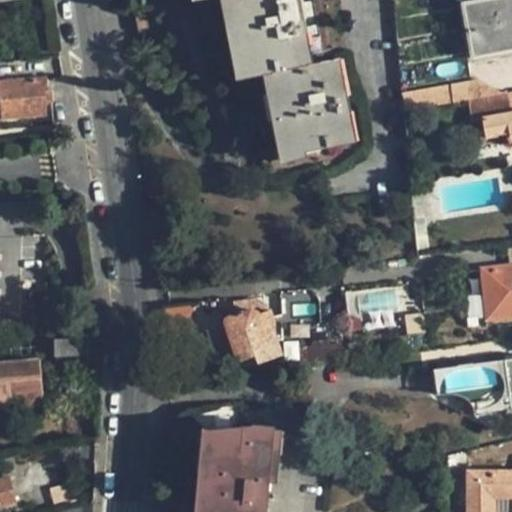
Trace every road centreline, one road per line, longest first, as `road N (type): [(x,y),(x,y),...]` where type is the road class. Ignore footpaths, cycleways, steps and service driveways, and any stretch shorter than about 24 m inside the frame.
road 1 (unclassified): [(88,0),(134,308),(127,511)]
road 2 (unknown): [(130,407),(246,394),(274,399),(294,427),(294,511)]
road 3 (unknown): [(134,308),(292,286),(302,302),(305,374)]
